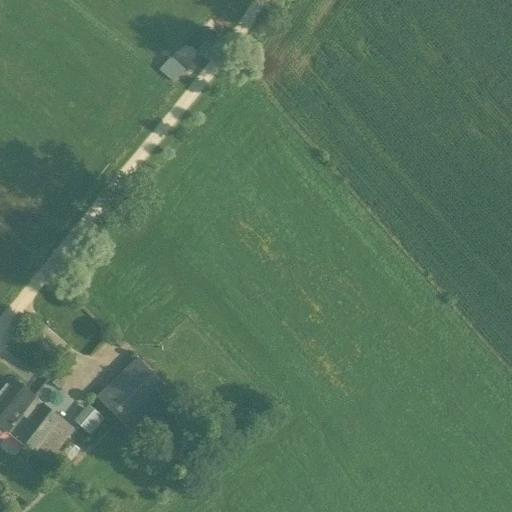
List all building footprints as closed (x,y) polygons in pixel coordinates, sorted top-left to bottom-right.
[(159,71),(173,83),(185,71),(172,58),(159,71)] [(129,433),(170,392),(136,358),(95,398),(129,433)] [(63,381),(52,373),(48,380),(58,387),(63,381)] [(72,430),(10,381),(0,393),(0,428),(46,464),(72,430)] [(89,403),(74,420),(90,435),(106,418),(89,403)] [(192,425),(173,440),(164,447),(188,475),(211,456),(202,446),(207,443),(192,425)]
